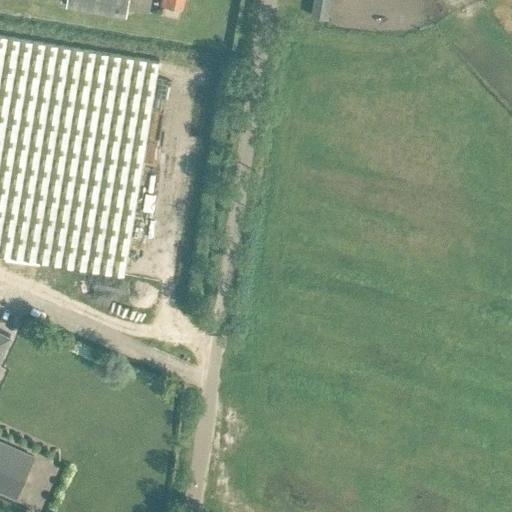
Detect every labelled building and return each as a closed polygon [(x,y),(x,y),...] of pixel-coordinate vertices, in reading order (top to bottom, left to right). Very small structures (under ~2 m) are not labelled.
[(67,0),(66,4),(126,14),(128,0),(67,0)] [(162,0),(162,4),(181,8),(183,0),(162,0)] [(314,0),(312,14),(328,17),(330,0),(314,0)] [(0,34),(0,253),(125,274),(160,60),(0,34)] [(158,265),(188,269),(203,155),(188,153),(187,156),(173,154),(158,265)] [(0,356),(11,333),(0,328),(0,356)] [(34,455),(0,440),(0,488),(16,496),(34,455)]
